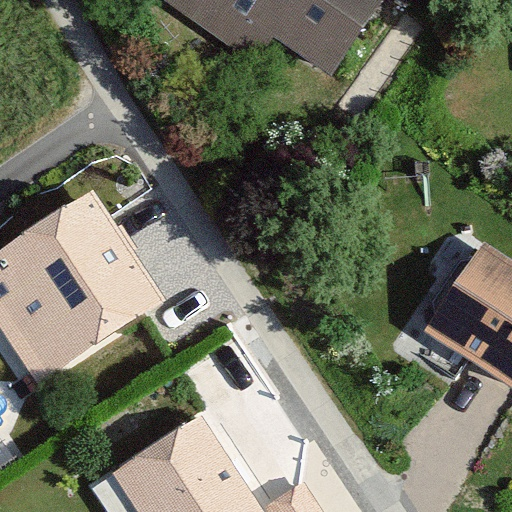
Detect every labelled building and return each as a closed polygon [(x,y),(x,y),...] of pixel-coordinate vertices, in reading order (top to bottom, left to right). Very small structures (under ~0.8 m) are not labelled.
[(384,0),(186,0),(182,7),(257,58),(265,46),(332,91),(391,4),(384,0)] [(111,222),(95,197),(0,257),(0,324),(4,331),(26,336),(55,381),(149,320),(167,308),(111,222)] [(511,254),(493,240),(414,350),(461,384),(478,360),(511,383),(511,254)] [(258,511),(208,432),(122,485),(139,511),(258,511)] [(320,511),(305,490),(272,511),(320,511)]
